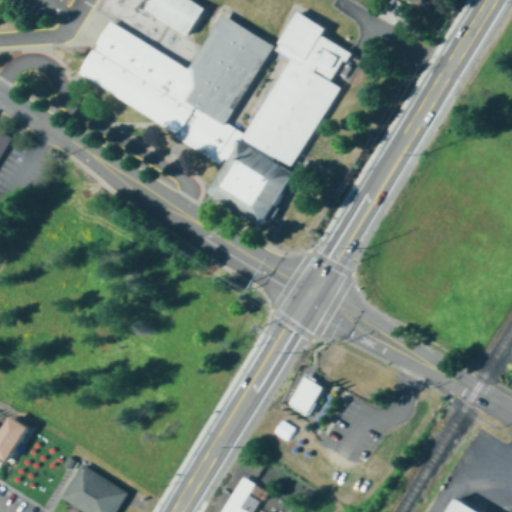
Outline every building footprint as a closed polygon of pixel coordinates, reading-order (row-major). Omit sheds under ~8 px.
[(189,37),(147,12),(154,0),(189,0),(206,10),(189,37)] [(178,135),(81,75),(112,25),(188,72),(223,17),(274,49),(227,125),(246,136),(292,62),(275,51),(299,13),(327,30),(323,37),(352,55),(347,64),(353,68),(345,80),(339,76),(334,85),(341,90),(293,167),(280,159),(278,163),(297,175),(266,226),(213,193),(227,170),(176,139),(178,135)] [(0,133),(15,143),(0,165),(0,133)] [(310,416),(324,389),(305,380),(292,407),(310,416)] [(20,412),(0,447),(0,449),(19,460),(39,423),(20,412)] [(69,460),(77,464),(72,472),(65,468),(69,460)] [(83,511),(64,500),(85,466),(131,495),(120,511),(83,511)] [(224,511),(246,479),(258,487),(243,510),(246,511),(224,511)] [(448,511),(481,511),(485,505),(473,498),(470,503),(457,496),(448,511)]
